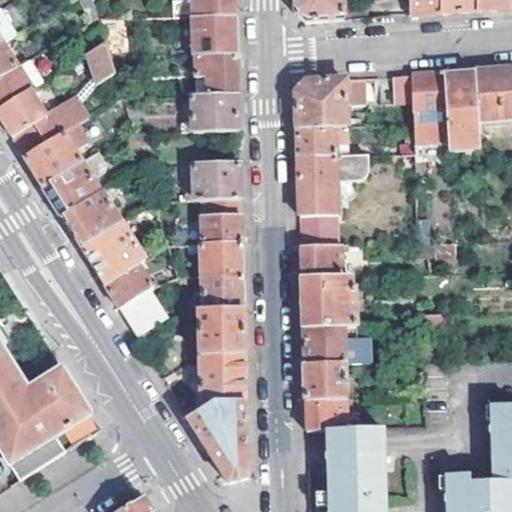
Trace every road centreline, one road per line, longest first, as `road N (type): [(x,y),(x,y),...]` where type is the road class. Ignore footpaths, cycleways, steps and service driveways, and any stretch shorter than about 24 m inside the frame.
road 1 (residential): [(281,511),(265,55)]
road 2 (residential): [(265,55),(511,39)]
road 3 (tertiary): [(91,339),(0,175)]
road 4 (tertiary): [(0,225),(29,272),(91,339)]
road 5 (tertiary): [(162,451),(91,339)]
